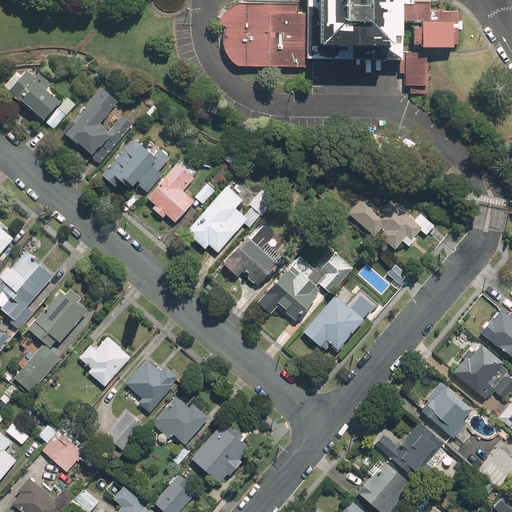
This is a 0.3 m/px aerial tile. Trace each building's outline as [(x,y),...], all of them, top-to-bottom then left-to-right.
[(307,0),(307,14),(307,57),(400,59),(399,73),(406,73),(406,85),(427,86),(427,46),(453,46),(453,44),(458,45),(459,11),(430,10),(430,1),(413,0),(307,0)] [(307,57),(307,14),(297,13),(297,2),(238,2),(232,6),(226,11),(217,22),(226,26),(223,31),(223,37),(224,49),(229,59),(237,66),(304,67),(304,57),(307,57)] [(34,76),(27,70),(21,76),(16,72),(3,87),(26,107),(27,106),(43,119),(53,107),(55,109),(61,102),(46,89),(51,83),(37,72),(34,76)] [(117,101),(101,87),(62,132),(75,144),(77,142),(100,162),(133,125),(122,115),(108,131),(98,122),(117,101)] [(57,108),(45,121),(53,129),(65,115),(57,108)] [(153,155),(134,138),(101,175),(114,186),(120,180),(129,188),(136,180),(140,183),(138,185),(147,193),(163,175),(158,170),(170,157),(159,148),(153,155)] [(230,152),(225,160),(232,164),(237,157),(230,152)] [(178,164),(176,163),(147,198),(155,204),(152,208),(163,217),(165,214),(175,222),(194,200),(183,191),(194,178),(193,176),(197,172),(182,159),(178,164)] [(214,190),(207,184),(194,197),(202,204),(214,190)] [(243,200),(226,185),(185,232),(205,248),(208,245),(217,253),(244,223),(247,219),(235,208),(243,200)] [(255,210),(247,219),(244,223),(248,227),(260,214),(262,215),(277,198),(264,186),(248,204),(255,210)] [(413,220),(390,200),(380,211),(362,196),(347,212),(376,238),(379,234),(395,248),(402,240),(409,246),(416,238),(414,236),(420,229),(427,235),(434,226),(420,213),(413,220)] [(274,235),(263,225),(251,239),(247,236),(223,263),(238,275),(242,271),(258,284),(277,262),(262,248),(274,235)] [(0,253),(13,238),(0,226),(0,253)] [(26,306),(52,275),(39,264),(40,263),(25,250),(10,268),(8,266),(0,274),(0,278),(5,283),(0,287),(0,288),(10,297),(0,308),(13,319),(10,323),(18,330),(33,312),(26,306)] [(321,268),(326,272),(318,282),(330,293),(353,267),(335,252),(321,268)] [(410,277),(395,264),(387,273),(402,286),(410,277)] [(315,285),(318,282),(326,272),(321,268),(318,265),(306,278),(292,265),(287,271),(286,270),(264,293),(295,321),(317,296),(315,295),(320,290),(315,285)] [(59,342),(87,311),(84,308),(86,307),(79,301),(76,305),(60,291),(28,328),(50,347),(57,340),(59,342)] [(347,306),(335,295),(303,331),(320,347),(326,340),(337,349),(366,316),(361,312),(363,309),(353,300),(347,306)] [(491,318),(480,332),(511,357),(511,318),(500,309),(493,319),(491,318)] [(105,386),(130,356),(107,336),(96,350),(90,345),(79,357),(91,368),(88,372),(105,386)] [(487,383),(504,364),(480,343),(454,372),(485,399),(494,389),(487,383)] [(14,377),(31,392),(60,358),(43,344),(14,377)] [(146,359),(125,383),(142,398),(138,402),(149,412),(174,384),(172,383),(178,376),(165,365),(160,371),(146,359)] [(502,397),(511,385),(511,380),(506,376),(494,389),(502,397)] [(441,381),(426,398),(429,400),(420,410),(451,436),(454,439),(456,436),(463,442),(469,434),(462,428),(467,423),(462,419),(472,407),(441,381)] [(186,405),(176,396),(152,423),(169,438),(172,434),(184,444),(208,417),(201,411),(205,406),(194,396),(186,405)] [(35,411),(30,407),(25,412),(31,416),(35,411)] [(143,426),(126,411),(105,435),(122,450),(143,426)] [(38,435),(47,443),(61,427),(52,419),(38,435)] [(398,445),(386,435),(376,447),(411,476),(440,442),(417,423),(398,445)] [(221,424),(191,458),(219,482),(227,474),(229,476),(242,461),(240,459),(249,448),(221,424)] [(11,441),(0,431),(0,479),(17,459),(4,449),(11,441)] [(85,454),(59,431),(42,450),(68,473),(85,454)] [(178,465),(190,451),(184,445),(172,460),(178,465)] [(511,479),(511,457),(502,447),(478,471),(500,492),(511,479)] [(385,459),(356,492),(378,511),(393,511),(416,486),(385,459)] [(178,475),(173,471),(163,483),(168,487),(178,475)] [(189,483),(179,474),(178,475),(168,487),(154,503),(163,511),(179,511),(193,496),(184,489),(189,483)] [(64,487),(57,495),(43,482),(39,487),(29,478),(17,490),(21,494),(12,504),(21,511),(62,511),(75,498),(64,487)] [(152,511),(153,511),(123,486),(113,498),(122,506),(117,511),(152,511)] [(90,511),(99,501),(85,489),(74,501),(87,511),(90,511)] [(511,511),(511,495),(508,492),(492,509),(495,511),(511,511)] [(364,511),(351,501),(342,511),(364,511)]
